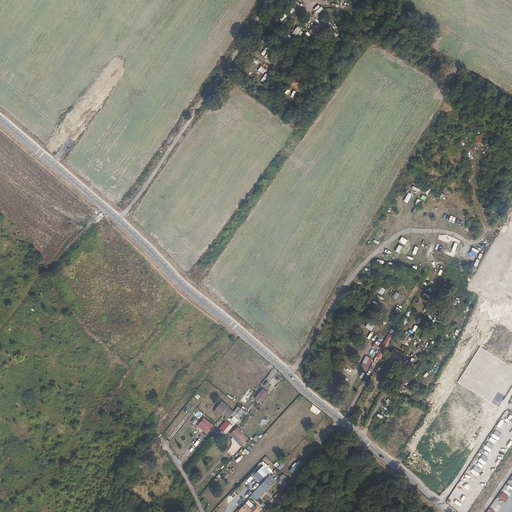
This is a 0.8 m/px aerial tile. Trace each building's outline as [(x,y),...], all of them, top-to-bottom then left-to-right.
[(256,399),(266,388),(264,386),(255,398),(256,399)] [(269,391),(266,388),(256,399),(260,402),(269,391)] [(214,412),(220,417),(228,408),(222,403),(214,412)] [(238,419),(239,420),(242,417),(241,416),(243,414),(240,411),(238,413),(232,420),(235,423),(238,419)] [(232,420),(230,418),(226,422),(231,427),(235,423),(232,420)] [(198,426),(202,430),(207,422),(204,419),(198,426)] [(207,422),(202,430),(204,432),(210,425),(207,422)] [(237,427),(230,433),(233,437),(231,438),(234,442),(236,440),(239,443),(246,437),(237,427)] [(258,488),(262,492),(273,481),(269,476),(258,488)] [(258,488),(251,495),(255,499),(262,492),(258,488)]
